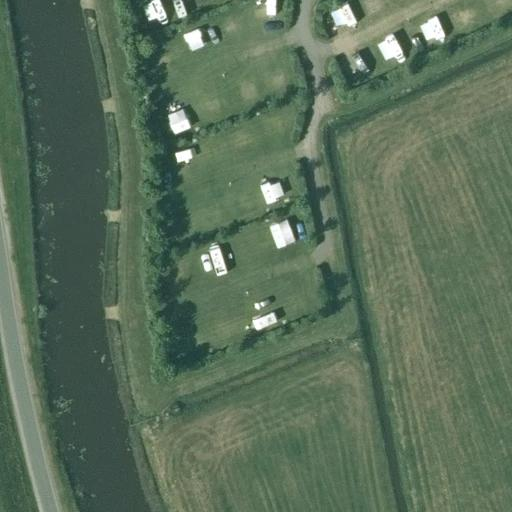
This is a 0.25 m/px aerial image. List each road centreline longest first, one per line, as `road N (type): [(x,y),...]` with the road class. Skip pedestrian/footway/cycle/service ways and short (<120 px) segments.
road 1 (tertiary): [(49,511),(0,274)]
road 2 (track): [(328,249),(165,304)]
road 3 (track): [(308,144),(160,194)]
road 4 (track): [(301,30),(176,79)]
road 5 (track): [(313,55),(434,0)]
